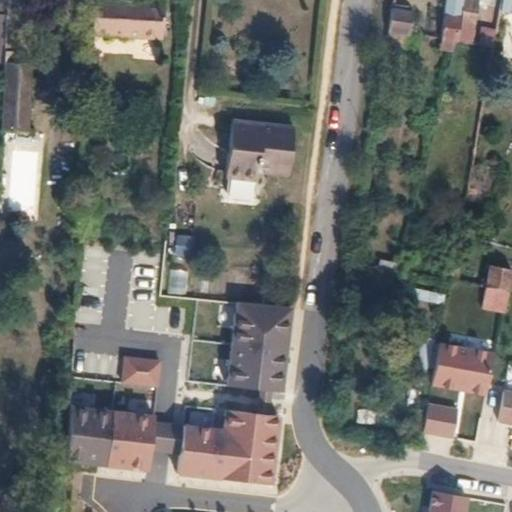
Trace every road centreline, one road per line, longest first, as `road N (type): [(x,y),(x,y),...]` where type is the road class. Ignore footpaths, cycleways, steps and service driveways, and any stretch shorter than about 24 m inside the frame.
road 1 (residential): [(342,468),(316,443),(302,404),(359,0)]
road 2 (residential): [(511,478),(431,466),(342,468)]
road 3 (residential): [(77,495),(243,511)]
